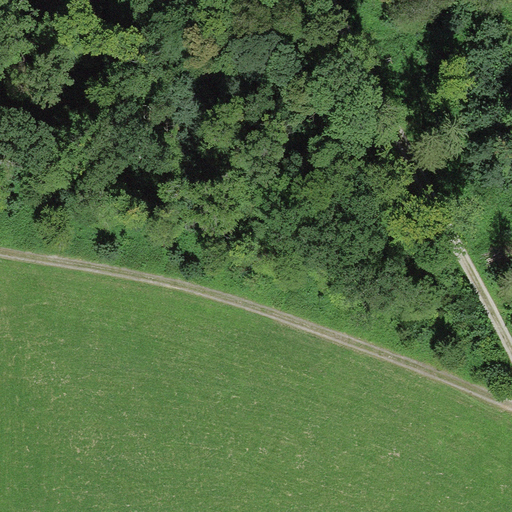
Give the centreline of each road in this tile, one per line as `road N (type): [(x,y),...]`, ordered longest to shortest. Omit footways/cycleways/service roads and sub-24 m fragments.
road 1 (track): [(511,406),(233,303),(0,250)]
road 2 (track): [(333,0),(511,368)]
